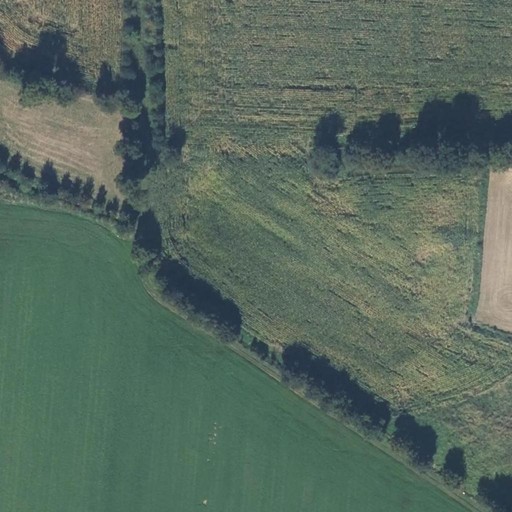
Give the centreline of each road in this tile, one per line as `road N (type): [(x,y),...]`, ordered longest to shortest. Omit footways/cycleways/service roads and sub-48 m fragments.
road 1 (track): [(485,511),(171,305),(121,232),(0,197)]
road 2 (track): [(140,0),(150,148),(133,249)]
